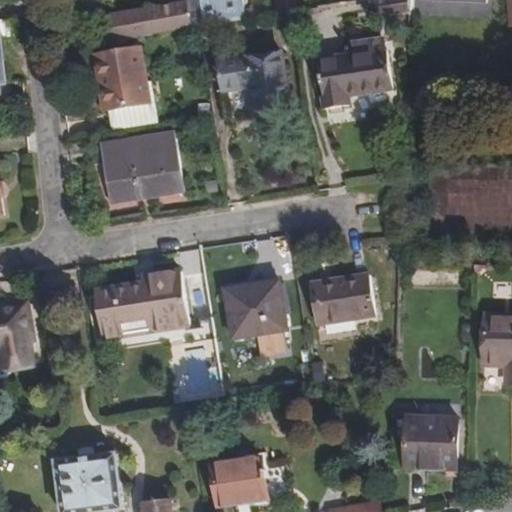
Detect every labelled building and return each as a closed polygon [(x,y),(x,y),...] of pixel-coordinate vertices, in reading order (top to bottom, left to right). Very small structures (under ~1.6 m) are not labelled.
[(99,0),(76,0),(81,30),(103,26),(102,19),(99,0)] [(102,19),(103,26),(106,41),(201,26),(198,3),(198,0),(182,0),(184,5),(102,19)] [(198,0),(198,3),(201,26),(245,19),(242,0),(198,0)] [(410,0),(378,0),(377,13),(411,14),(410,0)] [(488,0),(426,0),(426,5),(488,9),(488,0)] [(355,56),(317,62),(323,110),(353,106),(351,96),(393,90),(389,50),(391,49),(390,40),(380,41),(379,37),(354,42),(355,56)] [(98,55),(105,111),(149,105),(142,49),(98,55)] [(282,52),(219,63),(223,92),(251,87),(255,110),(290,104),(282,52)] [(105,111),(109,133),(159,126),(156,104),(149,105),(105,111)] [(175,135),(103,145),(112,204),(184,193),(175,135)] [(157,284),(142,286),(96,293),(103,340),(190,328),(183,272),(155,276),(157,284)] [(142,278),(142,286),(157,284),(155,276),(142,278)] [(371,276),(312,286),(318,325),(377,315),(371,276)] [(281,283),(227,291),(233,341),(289,332),(281,283)] [(28,307),(0,311),(0,386),(9,385),(14,379),(14,372),(35,369),(28,307)] [(508,367),(507,385),(511,385),(511,315),(489,315),(487,367),(508,367)] [(395,462),(457,464),(458,419),(404,417),(404,418),(396,418),(395,462)] [(117,454),(58,462),(64,511),(104,511),(124,510),(117,454)] [(264,459),(213,466),(218,507),(269,499),(264,459)] [(457,471),(457,464),(395,462),(394,468),(457,471)] [(145,505),(146,511),(173,511),(172,501),(145,505)] [(385,511),(385,502),(345,508),(345,511),(385,511)]
